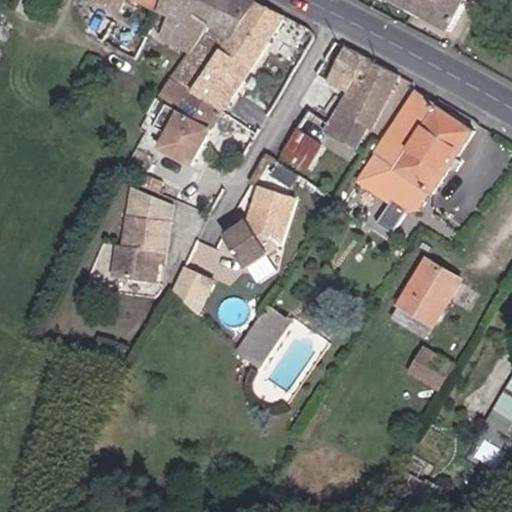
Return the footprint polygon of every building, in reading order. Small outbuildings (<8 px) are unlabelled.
[(32,23),(42,0),(13,0),(8,12),(32,23)] [(162,0),(95,0),(119,11),(125,0),(135,0),(158,10),(162,0)] [(162,0),(158,10),(169,16),(184,22),(172,43),(190,52),(172,80),(196,95),(209,75),(232,40),(219,32),(239,0),(162,0)] [(232,40),(256,4),(246,0),(239,0),(219,32),(232,40)] [(397,0),(451,29),(466,0),(397,0)] [(236,92),(284,17),(256,4),(232,40),(209,75),(236,92)] [(93,13),(83,32),(135,60),(145,38),(93,13)] [(184,22),(169,16),(159,37),(172,43),(184,22)] [(329,123),(324,131),(358,148),(369,126),(373,128),(400,76),(347,49),(330,79),(349,92),(329,123)] [(223,113),(236,92),(209,75),(196,95),(223,113)] [(183,113),(196,95),(172,80),(159,100),(170,105),(183,113)] [(379,153),(364,177),(412,207),(423,189),(433,195),(473,132),(417,93),(378,152),(379,153)] [(196,151),(203,140),(223,113),(196,95),(183,113),(170,105),(158,127),(196,151)] [(324,131),(329,123),(310,111),(298,129),(317,142),(324,131)] [(317,142),(298,129),(283,151),(308,168),(323,146),(317,142)] [(294,188),(301,175),(279,162),(271,175),(294,188)] [(412,207),(364,177),(359,184),(407,215),(412,207)] [(172,223),(175,205),(134,186),(131,218),(172,223)] [(297,199),(262,187),(256,206),(261,207),(258,217),(229,237),(248,266),(250,265),(269,253),(282,245),(297,199)] [(421,213),(433,195),(423,189),(412,207),(421,213)] [(158,282),(160,264),(162,253),(168,253),(172,223),(131,218),(128,248),(122,247),(118,277),(158,282)] [(261,282),(280,270),(269,253),(250,265),(261,282)] [(462,280),(428,260),(394,319),(427,339),(462,280)] [(205,278),(186,270),(176,291),(192,306),(205,278)] [(200,314),(214,282),(205,278),(192,306),(200,314)] [(268,306),(239,351),(250,360),(263,368),(293,323),(268,306)] [(427,349),(413,373),(440,389),(454,366),(427,349)] [(511,388),(491,423),(511,435),(511,388)] [(419,503),(432,482),(419,474),(406,495),(419,503)]
